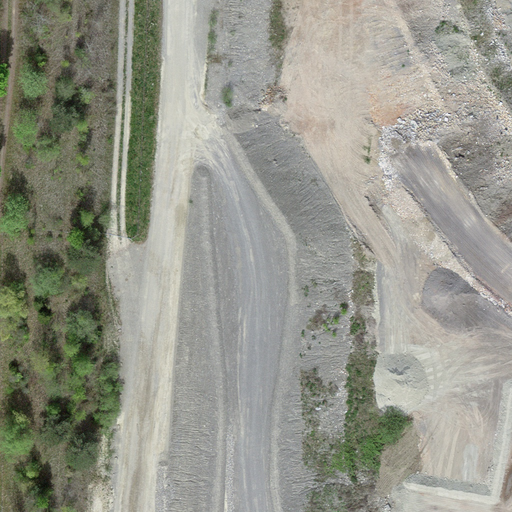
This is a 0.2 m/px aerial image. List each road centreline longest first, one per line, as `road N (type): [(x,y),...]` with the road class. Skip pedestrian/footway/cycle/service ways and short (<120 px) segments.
road 1 (track): [(105,511),(131,0)]
road 2 (track): [(0,174),(7,0)]
